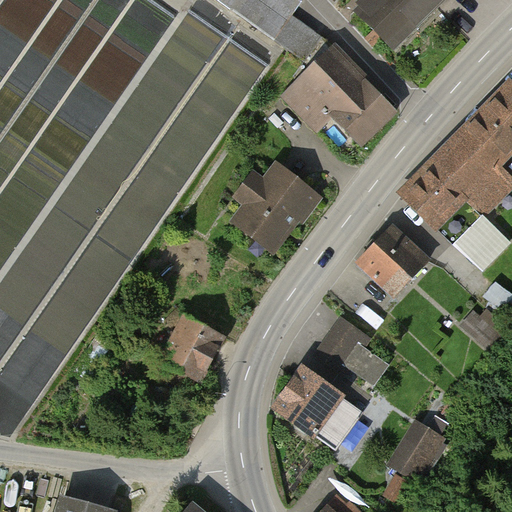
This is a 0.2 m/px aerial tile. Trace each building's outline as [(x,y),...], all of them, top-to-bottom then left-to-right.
[(396,56),(454,0),(367,0),(354,13),(396,56)] [(333,48),(284,96),(311,124),(325,110),(361,147),(397,112),(333,48)] [(511,148),(511,87),(405,196),(454,245),(511,186),(511,179),(496,164),(511,148)] [(277,253),(317,201),(278,171),(238,222),(277,253)] [(484,274),(511,248),(511,243),(487,216),(456,244),(484,274)] [(429,266),(391,229),(356,266),(394,303),(429,266)] [(224,338),(186,318),(156,374),(194,394),(224,338)] [(343,323),(317,362),(345,381),(351,372),(374,387),(385,370),(361,354),(370,341),(343,323)] [(362,413),(304,372),(275,413),(334,454),(362,413)] [(394,464),(426,484),(449,447),(418,428),(394,464)] [(114,511),(58,497),(54,511),(114,511)] [(202,511),(192,503),(183,511),(202,511)]
